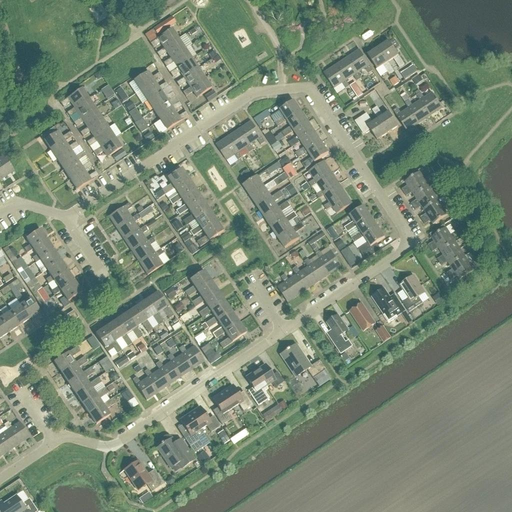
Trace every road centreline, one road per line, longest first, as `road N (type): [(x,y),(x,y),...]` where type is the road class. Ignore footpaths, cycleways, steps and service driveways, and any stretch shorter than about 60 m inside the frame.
road 1 (residential): [(0,479),(66,437),(106,449),(122,440),(413,244),(310,90)]
road 2 (residential): [(0,212),(13,203),(66,216),(255,91),(310,90)]
